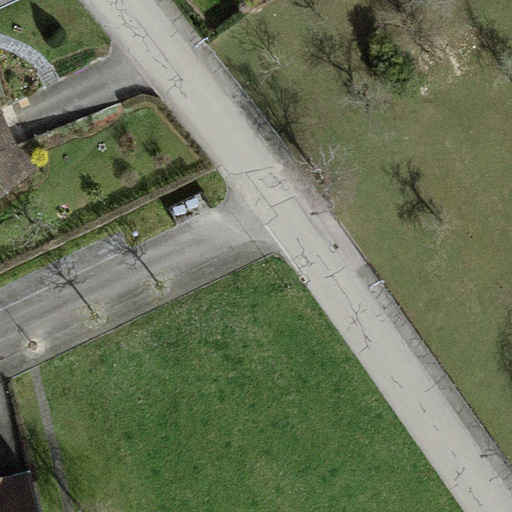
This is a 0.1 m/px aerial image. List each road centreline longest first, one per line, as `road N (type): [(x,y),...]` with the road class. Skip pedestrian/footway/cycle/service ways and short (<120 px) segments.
road 1 (unclassified): [(282,206),(496,511)]
road 2 (residential): [(0,340),(282,206)]
road 3 (unclassified): [(137,0),(282,206)]
